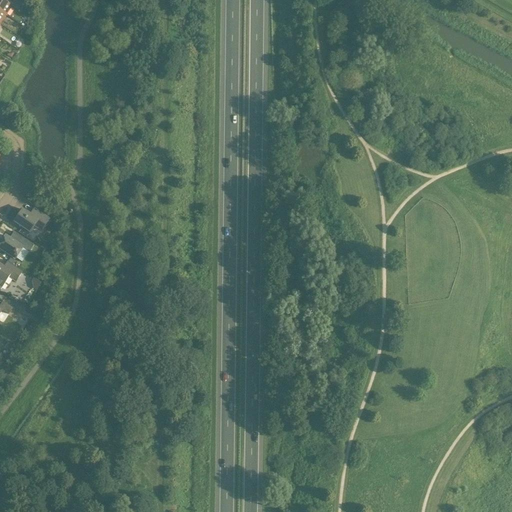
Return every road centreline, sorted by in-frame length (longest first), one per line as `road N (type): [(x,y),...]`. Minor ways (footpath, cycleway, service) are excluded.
road 1 (motorway): [(246,511),(254,0)]
road 2 (motorway): [(232,0),(226,511)]
